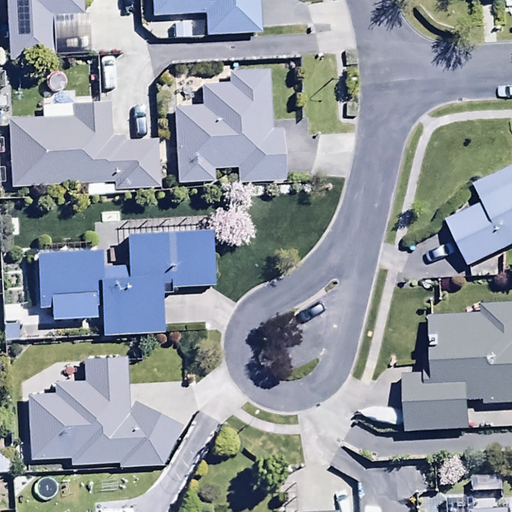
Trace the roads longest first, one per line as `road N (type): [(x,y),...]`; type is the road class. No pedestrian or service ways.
road 1 (residential): [(333,371),(298,396),(273,398),(247,387),(236,363),(239,336),(257,310),(359,245)]
road 2 (residential): [(359,245),(385,77)]
road 3 (residential): [(359,245),(333,371)]
road 4 (residential): [(511,69),(385,77)]
